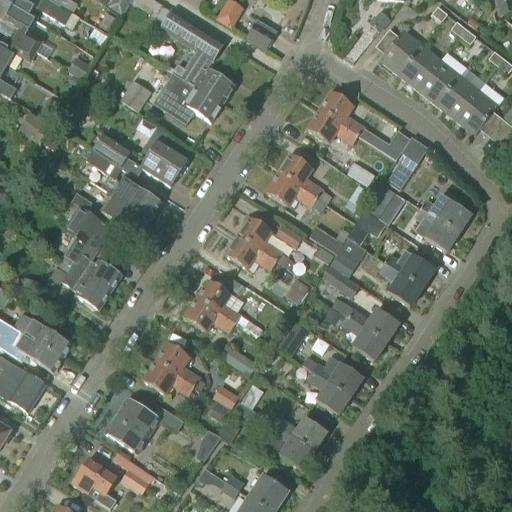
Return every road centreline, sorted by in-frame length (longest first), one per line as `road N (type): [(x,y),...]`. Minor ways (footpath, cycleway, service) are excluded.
road 1 (residential): [(313,511),(496,236),(502,211),(491,189),(419,123),(309,55)]
road 2 (residential): [(7,511),(309,55)]
